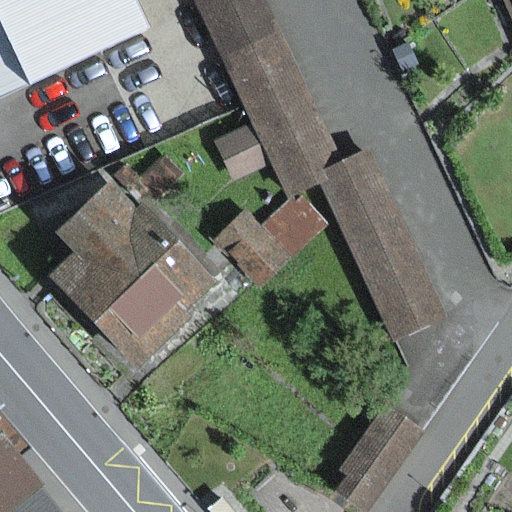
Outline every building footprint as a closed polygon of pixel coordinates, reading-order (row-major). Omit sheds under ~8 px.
[(130,0),(0,0),(0,32),(26,87),(145,31),(130,0)] [(352,168),(268,0),(192,0),(291,198),(318,184),(352,168)] [(0,99),(26,87),(0,32),(0,99)] [(318,184),(396,340),(450,313),(373,157),(352,168),(318,184)] [(126,199),(51,270),(149,372),(223,301),(126,199)] [(395,412),(335,488),(366,511),(368,511),(427,438),(395,412)] [(47,511),(0,454),(0,511),(47,511)]
